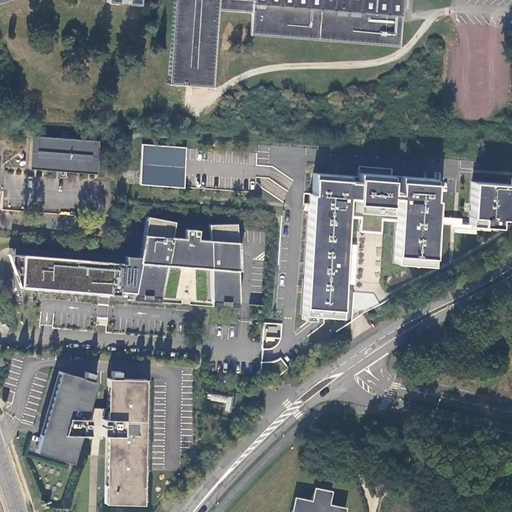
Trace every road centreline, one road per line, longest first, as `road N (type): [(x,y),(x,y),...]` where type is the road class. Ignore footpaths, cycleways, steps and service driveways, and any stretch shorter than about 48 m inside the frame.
road 1 (unclassified): [(0,337),(250,353)]
road 2 (secondary): [(328,371),(251,440),(216,485)]
road 3 (unclassified): [(363,397),(511,434)]
road 4 (secondary): [(379,353),(511,281)]
road 5 (secondary): [(216,485),(319,396)]
road 6 (secondary): [(511,263),(397,326)]
road 7 (unclassified): [(511,411),(384,384)]
